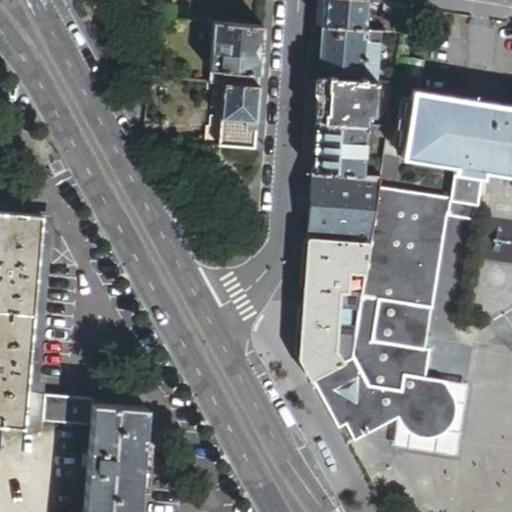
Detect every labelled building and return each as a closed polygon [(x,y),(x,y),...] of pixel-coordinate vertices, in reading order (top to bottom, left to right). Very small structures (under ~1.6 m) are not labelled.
[(324,0),(323,27),(364,30),(365,0),(324,0)] [(406,7),(368,0),(365,0),(364,30),(380,32),(401,33),(402,29),(406,7)] [(259,75),(263,28),(214,24),(210,71),(259,75)] [(364,30),(323,27),(319,76),(376,82),(380,32),(364,30)] [(412,31),(402,29),(401,33),(395,73),(421,77),(423,61),(407,58),(412,31)] [(259,87),(259,75),(210,71),(209,83),(223,84),(259,87)] [(373,115),(376,82),(319,76),(316,121),(364,125),(366,125),(366,120),(367,115),(373,115)] [(259,87),(223,84),(218,146),(254,149),(259,87)] [(511,107),(412,90),(401,158),(454,167),(453,173),(456,174),(479,178),(483,178),(484,172),(511,176),(511,107)] [(364,136),(364,125),(316,121),(312,172),(361,176),(364,136)] [(383,126),(366,125),(364,125),(364,136),(383,137),(383,126)] [(367,244),(369,244),(378,186),(379,177),(361,176),(312,172),(307,239),(367,244)] [(437,213),(472,218),(479,178),(456,174),(452,198),(378,186),(369,244),(351,357),(350,358),(311,379),(339,429),(346,425),(355,441),(397,417),(393,446),(457,455),(468,383),(457,381),(445,380),(425,376),(429,348),(425,347),(431,305),(419,304),(423,277),(427,278),(437,213)] [(42,216),(0,212),(0,425),(25,427),(27,394),(42,216)] [(42,216),(27,394),(45,395),(46,382),(40,382),(53,217),(42,216)] [(359,297),(367,244),(307,239),(299,357),(310,380),(311,379),(350,358),(353,339),(336,338),(339,295),(359,297)] [(45,395),(27,394),(25,427),(42,429),(43,421),(45,395)] [(45,395),(43,421),(92,425),(93,404),(94,399),(45,395)] [(135,511),(144,408),(93,404),(92,425),(84,511),(135,511)]
